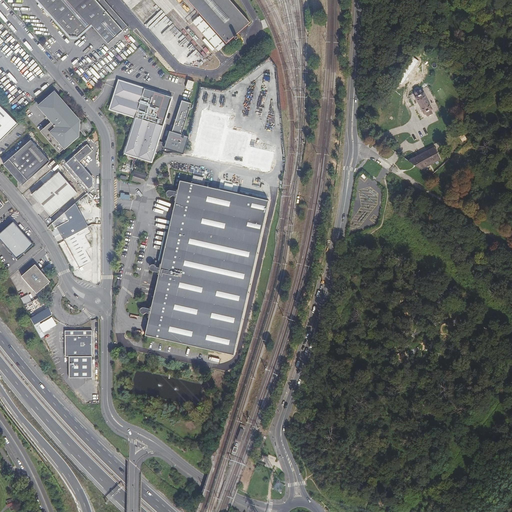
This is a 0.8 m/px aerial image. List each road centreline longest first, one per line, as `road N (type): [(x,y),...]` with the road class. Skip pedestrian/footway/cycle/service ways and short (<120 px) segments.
road 1 (unclassified): [(98,300),(106,277),(106,136),(0,11)]
road 2 (trunk): [(166,511),(0,331)]
road 3 (tertiary): [(345,203),(286,411)]
road 4 (trunk): [(0,361),(137,511)]
road 5 (unclassified): [(0,182),(44,236),(71,287),(98,300)]
road 6 (trunk): [(0,387),(67,470),(87,511)]
road 7 (track): [(511,247),(387,166)]
road 8 (unclassified): [(132,430),(107,405),(107,315),(98,300)]
road 9 (tertiary): [(345,203),(356,149),(355,73)]
road 10 (tertiary): [(355,73),(345,203)]
